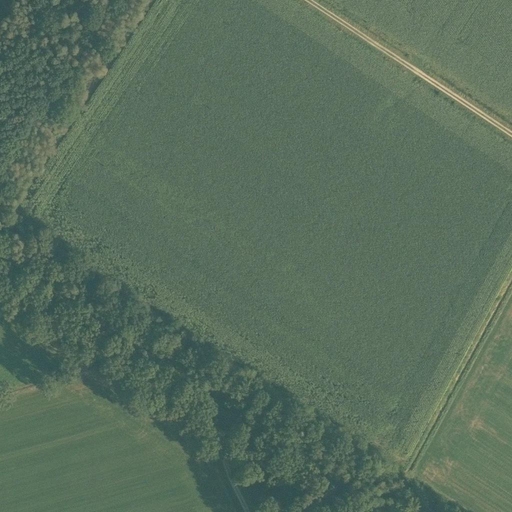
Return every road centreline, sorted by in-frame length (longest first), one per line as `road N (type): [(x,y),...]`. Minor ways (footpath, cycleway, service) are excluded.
road 1 (track): [(210,428),(0,289)]
road 2 (track): [(303,0),(511,136)]
road 3 (track): [(337,511),(210,428)]
